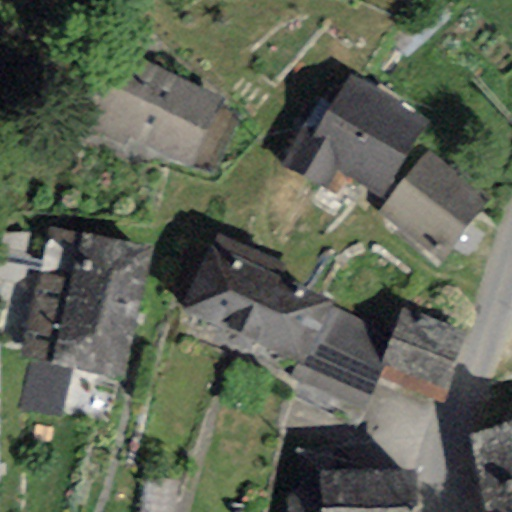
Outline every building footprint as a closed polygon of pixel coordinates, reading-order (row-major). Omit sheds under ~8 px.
[(129,138),(193,167),(225,96),(105,42),(70,122),(125,147),(129,138)] [(383,198),(429,121),(352,76),(316,137),(305,130),(285,164),(325,188),(336,170),(383,198)] [(429,150),(380,212),(441,262),(491,200),(429,150)] [(70,370),(125,382),(153,248),(46,226),(18,360),(30,362),(70,370)] [(378,377),(393,335),(333,307),(334,301),(272,274),(279,263),(216,236),(180,311),(298,366),(290,379),(364,410),(378,377)] [(444,400),(469,332),(402,309),(393,335),(378,377),(444,400)] [(60,417),(70,370),(30,362),(20,409),(60,417)] [(484,511),(511,511),(511,423),(465,435),(484,511)] [(417,511),(415,470),(321,473),(287,500),(287,511),(417,511)]
